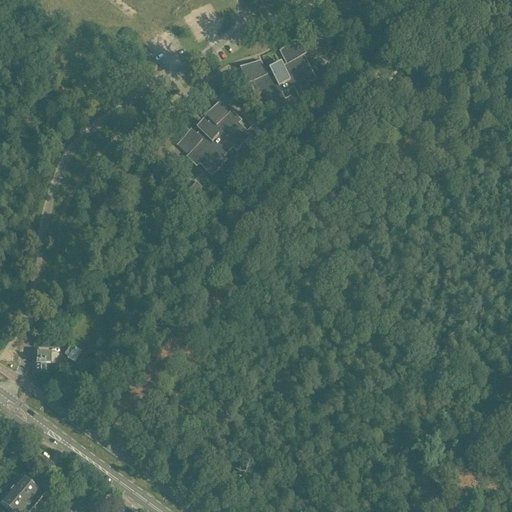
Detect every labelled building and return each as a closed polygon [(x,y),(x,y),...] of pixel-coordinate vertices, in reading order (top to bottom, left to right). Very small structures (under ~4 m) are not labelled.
[(314,10),(303,15),(308,26),(319,20),(314,10)] [(260,63),(239,70),(240,71),(242,70),(250,85),(248,86),(248,87),(250,86),(262,109),(271,104),(275,113),(288,106),(282,95),(293,89),(299,101),(312,94),(307,85),(316,81),(304,58),(306,57),(306,56),(304,57),(296,42),(298,41),(297,40),(279,53),(286,66),(283,68),(281,64),(269,71),(270,74),(267,76),(260,63)] [(348,89),(342,77),(335,80),(342,93),(348,89)] [(178,145),(176,147),(177,148),(179,146),(189,156),(186,159),(196,169),(199,166),(212,178),(227,162),(224,159),(228,154),(232,150),(236,153),(251,137),(255,141),(260,135),(257,131),(253,127),(247,133),(239,125),(242,122),(231,112),(229,115),(218,105),(220,103),(219,103),(205,118),(210,122),(206,126),(203,123),(200,126),(196,130),(199,133),(196,137),(191,132),(178,145)] [(280,128),(276,122),(263,128),(267,135),(280,128)] [(260,153),(254,147),(244,158),(249,163),(260,153)] [(202,188),(196,183),(186,194),(192,199),(202,188)] [(66,346),(61,354),(67,358),(72,350),(66,346)] [(50,366),(50,355),(37,355),(37,361),(37,365),(37,375),(45,375),(45,374),(50,374),(50,366)] [(68,396),(71,389),(64,386),(60,393),(68,396)] [(25,511),(26,511),(25,511),(30,511),(43,497),(22,479),(0,504),(9,511),(25,511)]
